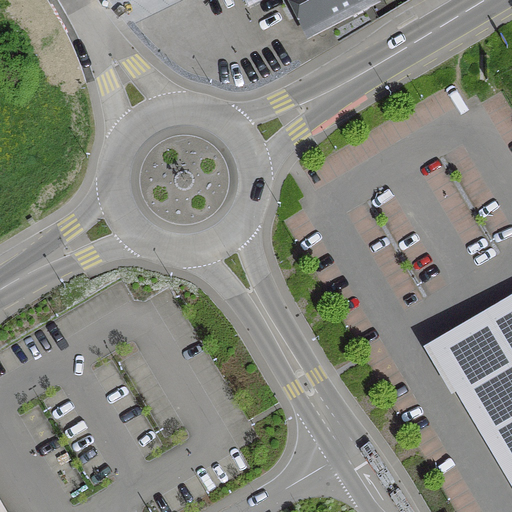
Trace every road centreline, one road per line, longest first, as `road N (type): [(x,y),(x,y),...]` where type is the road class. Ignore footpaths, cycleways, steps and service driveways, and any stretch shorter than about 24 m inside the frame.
road 1 (primary): [(244,142),(480,0)]
road 2 (tertiary): [(220,242),(350,454)]
road 3 (primary): [(244,142),(200,111),(146,118),(115,154),(110,185),(119,216)]
road 4 (primary): [(0,289),(119,216)]
